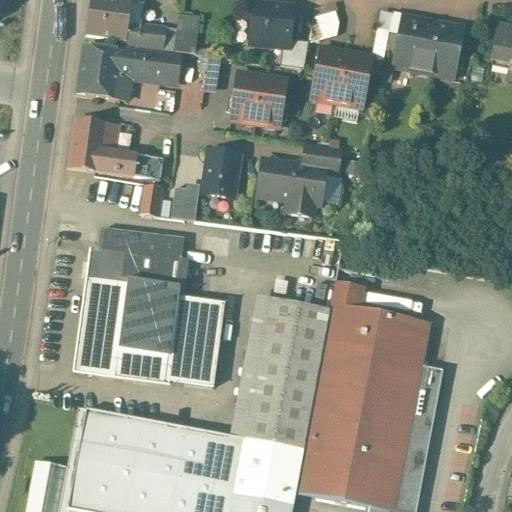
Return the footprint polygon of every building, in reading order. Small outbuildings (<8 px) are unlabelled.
[(143,6),(96,0),(90,0),(85,38),(124,43),(123,48),(137,49),(140,27),(143,6)] [(291,10),(253,6),(249,47),(281,50),(287,51),(288,43),(291,10)] [(334,14),(311,20),(307,45),(307,46),(320,43),(317,31),(338,26),(334,14)] [(433,26),(402,20),(394,62),(409,64),(408,72),(430,76),(435,48),(429,47),(433,26)] [(460,31),(433,26),(429,47),(435,48),(430,76),(431,76),(432,69),(453,73),(460,31)] [(176,32),(140,27),(137,49),(173,54),(176,32)] [(511,30),(497,28),(490,63),(508,67),(507,73),(508,74),(507,80),(511,80),(511,30)] [(197,31),(181,30),(176,32),(173,54),(194,56),(197,31)] [(307,45),(288,43),(287,51),(281,50),(279,68),(302,72),(307,46),(307,45)] [(180,58),(120,50),(120,55),(83,50),(76,96),(125,103),(129,81),(176,87),(180,58)] [(319,51),(310,101),(336,106),(345,56),(319,51)] [(370,61),(345,56),(336,106),(361,111),(370,61)] [(285,83),(237,76),(230,123),(253,126),(252,138),(254,126),(278,130),(285,83)] [(118,130),(73,124),(67,169),(133,178),(135,158),(115,155),(118,130)] [(340,152),(304,147),(301,168),(324,172),(323,177),(336,179),(340,152)] [(238,159),(208,154),(202,196),(231,201),(238,159)] [(162,162),(135,158),(133,178),(159,182),(162,162)] [(301,168),(266,163),(264,173),(260,172),(256,200),(286,204),(284,216),(312,220),(314,203),(319,204),(323,177),(324,172),(301,168)] [(185,192),(174,191),(170,221),(181,222),(183,210),(195,211),(198,188),(186,186),(185,192)] [(160,191),(144,188),(140,217),(156,219),(160,191)] [(195,211),(183,210),(181,222),(194,224),(195,211)] [(106,255),(91,253),(87,281),(89,282),(89,283),(77,372),(132,379),(212,390),(223,306),(175,299),(182,242),(109,234),(106,255)] [(357,288),(334,285),(329,313),(294,497),(302,498),(314,501),(368,511),(367,511),(415,511),(442,373),(419,370),(428,327),(352,312),(357,288)] [(294,497),(329,313),(267,299),(241,440),(231,497),(292,508),(294,497)] [(228,511),(231,497),(241,440),(75,410),(65,468),(73,469),(66,511),(71,511),(228,511)] [(460,438),(446,488),(461,492),(475,443),(460,438)] [(73,469),(65,468),(30,461),(20,511),(71,511),(66,511),(73,469)] [(291,511),(292,508),(231,497),(228,511),(291,511)]
